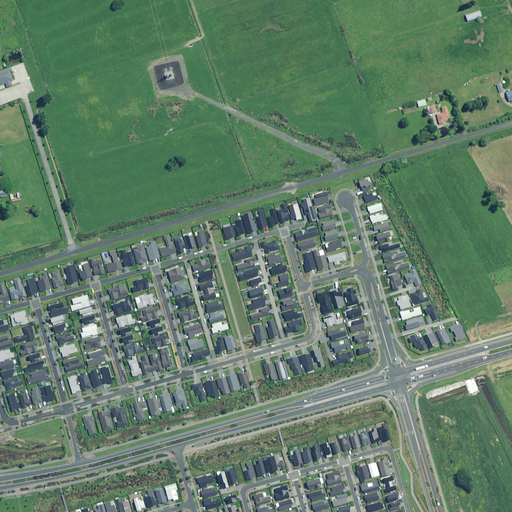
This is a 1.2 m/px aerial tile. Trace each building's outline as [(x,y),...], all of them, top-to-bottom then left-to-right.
[(467,22),(482,17),(480,10),(465,15),(467,22)] [(8,69),(0,72),(0,85),(3,84),(4,88),(11,85),(10,82),(13,80),(8,69)] [(434,105),(424,108),(424,110),(426,110),(428,114),(436,112),(434,105)] [(444,123),(443,121),(448,120),(447,119),(449,118),(446,106),(441,107),(443,113),(436,114),(439,124),(444,123)] [(368,185),(366,179),(357,181),(359,187),(360,186),(362,193),(368,191),(367,189),(370,188),(369,185),(368,185)] [(330,201),(327,191),(316,194),(317,197),(314,198),(316,205),(330,201)] [(372,193),(363,196),(364,200),(364,199),(366,203),(377,199),(376,195),(373,196),(372,193)] [(305,202),(301,203),(303,206),(304,206),(306,214),(308,213),(310,221),(317,219),(310,197),(304,199),(305,202)] [(293,204),(289,205),(292,214),(291,214),(292,219),(297,217),(298,219),(302,217),(297,200),(293,201),(293,204)] [(288,212),(286,202),(282,204),(283,208),(278,210),(281,223),(286,221),(290,219),(289,214),(288,214),(288,212)] [(331,203),(318,207),(320,211),(322,211),(322,212),(319,213),(321,219),(334,215),(332,209),(331,210),(330,208),(332,208),(331,203)] [(380,203),(367,207),(368,211),(369,211),(370,214),(382,210),(380,203)] [(279,223),(275,208),(271,209),(273,216),(272,217),(271,215),(268,216),(271,227),(274,226),(274,224),(279,223)] [(268,226),(263,209),(259,210),(261,215),(257,217),(260,228),(264,227),(268,226)] [(254,224),(251,211),(246,213),(246,214),(243,215),(248,233),(254,232),(253,231),(258,229),(256,223),(254,224)] [(373,215),(369,216),(370,221),(371,221),(372,223),(378,221),(379,222),(387,219),(385,215),(381,216),(381,215),(379,215),(378,213),(375,214),(375,215),(373,216),(373,215)] [(245,232),(241,219),(236,220),(238,226),(235,227),(237,236),(241,235),(241,234),(245,232)] [(336,223),(335,219),(323,222),(324,225),(323,225),(324,230),(337,226),(336,223)] [(387,222),(373,227),(374,231),(379,229),(380,232),(391,228),(390,225),(391,225),(390,222),(387,223),(387,222)] [(232,225),(223,227),(227,239),(232,237),(235,236),(232,225)] [(300,231),(296,232),(298,240),(319,234),(317,226),(305,230),(305,229),(300,231)] [(208,243),(204,229),(199,231),(200,234),(196,235),(200,247),(204,246),(203,244),(208,243)] [(325,236),(326,240),(340,236),(339,233),(338,229),(326,232),(327,235),(325,236)] [(388,232),(375,236),(376,241),(377,241),(378,243),(389,240),(388,237),(390,237),(388,232)] [(172,244),(169,234),(164,236),(165,240),(166,240),(168,246),(164,247),(160,248),(162,257),(176,252),(174,244),(172,244)] [(189,234),(185,235),(188,248),(192,247),(192,248),(196,246),(193,234),(189,235),(189,234)] [(181,239),(175,241),(179,253),(184,252),(183,248),(186,247),(184,241),(182,242),(181,239)] [(272,251),(280,249),(279,244),(278,245),(277,239),(273,241),(267,243),(266,240),(262,242),(263,247),(265,247),(266,253),(272,251)] [(314,239),(298,243),(299,248),(301,248),(302,250),(316,246),(314,239)] [(327,247),(328,251),(338,248),(343,246),(342,243),(343,243),(341,239),(331,241),(332,242),(329,243),(330,246),(327,247)] [(150,245),(146,246),(150,260),(156,258),(160,257),(156,240),(151,241),(152,243),(149,244),(150,245)] [(387,243),(379,246),(380,250),(382,250),(383,253),(400,247),(399,243),(388,246),(387,243)] [(137,248),(134,249),(138,264),(141,263),(142,264),(144,263),(144,262),(148,260),(144,244),(137,246),(137,248)] [(232,253),(234,261),(254,255),(251,245),(246,246),(246,248),(242,250),(241,248),(237,249),(238,251),(232,253)] [(319,248),(313,250),(319,270),(324,268),(324,266),(329,265),(324,249),(319,250),(319,248)] [(125,249),(120,250),(122,259),(124,258),(125,261),(123,261),(125,266),(130,265),(135,264),(133,256),(132,251),(126,253),(125,249)] [(119,260),(116,250),(110,251),(111,255),(112,255),(114,262),(106,264),(108,272),(122,268),(120,260),(119,260)] [(317,268),(312,251),(304,253),(306,259),(305,260),(306,263),(305,263),(307,272),(313,270),(312,269),(317,268)] [(345,251),(328,256),(330,262),(335,261),(336,264),(340,263),(340,261),(342,260),(342,261),(347,259),(346,256),(345,251)] [(396,251),(382,255),(384,263),(406,256),(404,252),(397,254),(396,251)] [(275,253),(266,256),(267,259),(269,259),(270,264),(283,260),(282,257),(281,257),(280,254),(276,255),(275,253)] [(255,261),(254,257),(246,259),(247,262),(237,265),(239,271),(256,266),(254,261),(255,261)] [(94,258),(90,259),(92,267),(94,267),(94,269),(93,270),(95,275),(99,273),(99,274),(104,273),(101,259),(95,261),(94,258)] [(197,263),(193,265),(195,271),(211,266),(209,261),(206,262),(205,259),(196,261),(197,263)] [(80,279),(83,278),(83,279),(92,276),(88,262),(82,264),(84,268),(81,269),(81,268),(77,269),(77,270),(80,279)] [(385,266),(388,274),(409,267),(408,263),(401,265),(400,262),(385,266)] [(273,275),(288,270),(287,267),(287,265),(283,266),(282,263),(278,264),(278,265),(273,266),(274,267),(271,268),(271,271),(272,271),(273,275)] [(78,281),(73,265),(67,267),(68,267),(65,268),(67,275),(65,275),(68,284),(78,281)] [(181,269),(180,267),(167,271),(171,282),(185,278),(183,269),(181,269)] [(259,272),(258,267),(244,271),(245,274),(239,276),(241,280),(259,275),(258,272),(259,272)] [(214,275),(212,269),(201,272),(202,278),(200,278),(201,282),(214,278),(213,275),(214,275)] [(421,284),(415,269),(409,271),(410,273),(404,276),(407,284),(413,282),(415,286),(421,284)] [(61,278),(59,271),(52,273),(53,278),(51,278),(54,288),(59,287),(59,286),(64,284),(62,278),(61,278)] [(51,288),(46,272),(38,274),(40,279),(37,280),(40,291),(46,290),(46,289),(51,288)] [(289,277),(288,273),(279,275),(281,282),(277,283),(279,286),(289,283),(287,277),(289,277)] [(402,285),(398,273),(389,276),(391,281),(390,281),(393,290),(398,288),(397,286),(402,285)] [(263,281),(262,276),(251,279),(253,287),(259,285),(258,282),(263,281)] [(22,285),(20,277),(14,279),(16,286),(9,288),(12,300),(19,298),(18,295),(20,295),(20,297),(26,295),(23,284),(22,285)] [(25,286),(28,296),(33,295),(32,294),(38,292),(34,277),(28,279),(29,284),(25,286)] [(149,282),(147,277),(139,280),(139,279),(134,281),(136,286),(132,287),(134,292),(142,290),(141,288),(144,287),(144,289),(149,288),(148,282),(149,282)] [(186,287),(185,281),(171,285),(172,288),(171,288),(172,291),(173,291),(174,296),(189,292),(191,291),(190,286),(186,287)] [(205,289),(205,292),(212,290),(211,287),(214,286),(212,281),(200,285),(201,290),(205,289)] [(6,289),(4,282),(0,283),(0,291),(1,295),(0,295),(0,303),(10,301),(6,289)] [(116,287),(108,289),(110,294),(112,299),(128,294),(126,289),(123,290),(121,285),(116,286),(116,287)] [(264,294),(262,286),(250,290),(252,297),(264,294)] [(293,286),(278,290),(279,294),(280,294),(282,299),(294,295),(292,290),(294,289),(293,286)] [(349,306),(360,303),(358,297),(356,298),(355,293),(357,293),(356,289),(354,289),(353,287),(348,288),(349,291),(345,292),(347,297),(348,296),(349,301),(348,301),(349,306)] [(336,289),(331,291),(334,303),(335,302),(337,308),(343,306),(345,305),(343,296),(344,296),(342,291),(337,292),(336,289)] [(415,292),(410,294),(413,303),(414,303),(415,305),(429,301),(428,297),(424,298),(421,289),(415,291),(415,292)] [(212,292),(212,290),(205,292),(206,294),(203,295),(204,301),(217,297),(215,292),(212,292)] [(333,311),(327,291),(317,294),(320,303),(321,302),(325,314),(333,311)] [(154,299),(152,293),(144,296),(144,295),(139,296),(140,302),(137,303),(138,308),(147,306),(147,304),(149,303),(149,305),(154,304),(153,299),(154,299)] [(89,299),(87,294),(72,299),(74,304),(81,301),(82,303),(71,306),(72,311),(90,306),(88,300),(89,299)] [(191,301),(189,295),(176,299),(177,304),(178,304),(179,309),(185,307),(184,306),(186,306),(187,307),(195,304),(194,300),(191,301)] [(267,299),(266,295),(253,299),(254,303),(248,304),(250,308),(252,307),(253,309),(266,305),(265,300),(267,299)] [(402,296),(397,297),(398,301),(396,301),(398,306),(399,306),(400,310),(410,307),(407,295),(402,297),(402,296)] [(294,301),(293,297),(284,300),(285,303),(281,304),(283,310),(298,306),(297,302),(296,302),(296,300),(294,301)] [(130,305),(129,300),(112,305),(115,315),(132,311),(131,305),(130,305)] [(218,300),(206,304),(207,307),(206,307),(208,313),(223,308),(222,303),(219,304),(218,300)] [(48,306),(51,317),(69,312),(68,307),(57,310),(57,308),(64,306),(63,302),(48,306)] [(433,321),(439,318),(432,303),(428,305),(429,307),(424,310),(427,316),(430,314),(433,321)] [(92,306),(79,310),(80,314),(83,313),(83,316),(92,313),(92,311),(93,310),(92,306)] [(251,315),(252,319),(269,314),(269,311),(270,311),(269,306),(261,309),(261,312),(251,315)] [(158,317),(155,307),(143,311),(144,317),(140,318),(141,322),(158,317)] [(361,307),(348,311),(350,315),(351,315),(352,318),(363,315),(362,312),(363,312),(361,307)] [(399,312),(402,320),(421,314),(419,307),(413,309),(414,312),(409,313),(408,310),(403,312),(403,311),(399,312)] [(191,309),(179,313),(180,317),(181,317),(182,322),(187,320),(187,319),(189,319),(189,320),(198,318),(197,314),(193,315),(191,309)] [(286,321),(301,316),(300,313),(298,314),(297,311),(295,312),(294,309),(283,312),(284,317),(285,317),(286,321)] [(28,324),(26,315),(25,311),(19,312),(19,311),(13,312),(14,314),(10,315),(12,322),(11,322),(13,327),(21,325),(28,324)] [(220,311),(210,314),(211,317),(209,318),(210,322),(225,318),(223,314),(221,314),(220,311)] [(337,313),(324,317),(325,322),(327,321),(328,326),(335,324),(336,325),(344,322),(343,318),(339,319),(337,313)] [(94,314),(82,318),(83,322),(85,321),(86,324),(95,321),(94,319),(95,318),(94,314)] [(135,319),(131,320),(129,314),(116,318),(118,323),(120,327),(136,323),(135,319)] [(63,315),(51,318),(51,320),(52,322),(53,322),(53,325),(63,322),(62,319),(64,318),(63,315)] [(422,317),(405,321),(406,325),(404,326),(406,330),(419,326),(419,323),(423,322),(422,317)] [(161,322),(160,318),(149,321),(150,325),(152,324),(153,327),(160,325),(159,322),(161,322)] [(365,323),(364,318),(353,321),(354,325),(350,326),(352,332),(366,328),(365,323)] [(0,324),(4,323),(3,319),(0,319),(0,331),(9,329),(8,324),(0,326),(0,324)] [(277,330),(274,319),(269,321),(271,326),(267,327),(271,338),(275,337),(275,336),(279,334),(278,330),(277,330)] [(285,327),(287,332),(294,330),(295,332),(302,330),(301,325),(303,325),(301,319),(288,322),(289,325),(285,327)] [(194,335),(199,333),(202,332),(200,324),(199,322),(195,323),(196,325),(194,326),(193,323),(189,325),(189,327),(187,328),(186,326),(184,327),(184,328),(183,329),(185,334),(188,334),(189,338),(195,336),(194,335)] [(221,322),(213,324),(213,327),(212,328),(214,333),(229,328),(227,324),(222,325),(221,322)] [(65,323),(53,326),(54,330),(55,330),(56,333),(65,330),(64,327),(66,326),(65,323)] [(35,339),(31,324),(22,327),(24,332),(25,331),(25,335),(19,336),(14,337),(16,343),(26,340),(27,341),(35,339)] [(97,329),(96,324),(82,328),(83,332),(81,333),(82,338),(92,335),(92,336),(97,334),(96,329),(97,329)] [(262,339),(267,338),(263,324),(260,325),(260,324),(255,325),(257,333),(255,334),(258,342),(263,341),(262,339)] [(455,325),(449,328),(451,332),(453,331),(456,337),(454,338),(456,341),(459,340),(465,337),(461,329),(462,329),(460,324),(456,326),(455,325)] [(130,326),(120,329),(121,333),(123,333),(123,336),(130,334),(129,331),(132,330),(130,326)] [(164,330),(162,326),(152,329),(153,333),(154,332),(155,335),(162,333),(161,330),(164,330)] [(340,328),(328,331),(329,336),(331,335),(333,340),(337,339),(337,337),(339,336),(339,337),(348,335),(346,330),(341,331),(340,328)] [(440,329),(435,332),(442,345),(445,343),(446,344),(451,342),(444,328),(440,330),(440,329)] [(368,331),(354,335),(356,340),(358,340),(359,343),(369,340),(368,337),(369,336),(368,331)] [(71,336),(69,332),(56,336),(57,341),(58,341),(59,345),(64,344),(64,343),(74,340),(73,336),(71,336)] [(432,332),(424,336),(430,348),(434,346),(435,347),(439,345),(432,332)] [(133,334),(122,337),(123,341),(125,341),(126,344),(133,342),(132,339),(134,338),(133,334)] [(166,339),(165,334),(152,338),(154,344),(150,345),(151,349),(160,346),(159,345),(162,345),(167,344),(166,340),(166,339)] [(8,341),(7,335),(0,336),(0,348),(13,345),(12,340),(8,341)] [(426,349),(422,337),(417,339),(416,336),(415,336),(415,335),(411,336),(412,337),(408,339),(410,343),(413,342),(415,348),(417,347),(417,349),(420,348),(421,351),(426,349)] [(222,351),(226,350),(222,336),(219,337),(220,340),(215,341),(218,354),(223,352),(222,351)] [(234,348),(237,347),(233,336),(229,337),(229,336),(225,337),(229,350),(234,349),(234,348)] [(101,341),(99,337),(85,340),(86,345),(84,345),(85,350),(95,347),(95,348),(101,346),(100,341),(101,341)] [(196,338),(188,340),(189,345),(190,345),(191,350),(204,346),(202,340),(197,342),(196,338)] [(339,341),(331,343),(332,348),(335,347),(336,352),(343,350),(343,349),(348,347),(348,349),(351,348),(350,342),(349,342),(348,338),(345,339),(346,343),(341,345),(339,341)] [(37,346),(36,341),(21,345),(22,349),(24,348),(24,351),(21,352),(22,355),(31,353),(30,352),(32,351),(33,352),(38,351),(36,346),(37,346)] [(136,342),(123,346),(125,351),(126,351),(127,356),(132,354),(132,353),(134,353),(134,354),(143,351),(142,347),(138,349),(136,342)] [(75,348),(74,344),(60,348),(61,352),(62,352),(63,357),(68,355),(68,354),(78,352),(77,347),(75,348)] [(368,346),(359,348),(361,354),(372,351),(371,347),(369,348),(368,346)] [(164,350),(163,348),(160,349),(163,361),(162,362),(164,367),(173,365),(171,359),(168,349),(164,350)] [(320,348),(311,351),(313,357),(314,356),(316,362),(319,361),(320,367),(325,365),(320,348)] [(10,353),(9,349),(0,352),(0,362),(4,361),(4,360),(14,357),(13,353),(10,353)] [(104,349),(103,350),(89,353),(90,359),(97,357),(86,361),(88,366),(97,363),(105,361),(106,361),(104,354),(105,354),(104,349)] [(191,356),(193,361),(199,359),(206,357),(206,356),(210,354),(209,349),(193,353),(194,355),(191,356)] [(333,360),(334,366),(340,364),(345,362),(345,363),(352,361),(351,358),(354,357),(352,351),(348,352),(348,354),(341,356),(341,354),(336,355),(338,359),(333,360)] [(40,357),(39,352),(28,355),(30,360),(31,359),(32,362),(39,360),(38,357),(40,357)] [(151,366),(153,371),(157,369),(158,371),(163,369),(159,356),(156,357),(155,353),(150,355),(153,365),(151,366)] [(306,354),(300,355),(303,363),(304,363),(305,366),(306,366),(308,372),(315,369),(310,353),(306,355),(306,354)] [(139,368),(135,355),(132,357),(133,360),(128,361),(131,371),(133,376),(142,373),(140,368),(139,368)] [(149,372),(153,371),(151,366),(150,366),(147,355),(142,356),(144,361),(141,362),(144,374),(149,373),(149,372)] [(303,373),(298,356),(293,357),(288,359),(289,364),(291,363),(293,369),(294,369),(296,375),(303,373)] [(65,366),(67,372),(84,367),(83,362),(72,365),(72,364),(79,362),(78,357),(63,361),(64,366),(65,366)] [(13,360),(0,363),(0,367),(0,368),(1,367),(2,370),(15,366),(13,360)] [(24,368),(25,372),(43,367),(42,364),(44,364),(43,360),(29,364),(29,366),(24,368)] [(281,361),(275,362),(280,379),(287,378),(286,377),(289,376),(285,362),(282,363),(281,361)] [(269,363),(264,365),(267,374),(271,373),(273,380),(277,378),(273,363),(269,364),(269,363)] [(106,366),(101,368),(104,377),(103,378),(104,383),(109,382),(109,383),(113,382),(108,367),(106,367),(106,366)] [(14,372),(13,368),(1,372),(2,376),(3,375),(3,378),(13,375),(12,373),(14,372)] [(46,374),(45,369),(40,370),(40,371),(31,373),(32,376),(27,378),(29,383),(31,382),(31,383),(47,379),(45,374),(46,374)] [(99,379),(96,369),(92,370),(93,372),(90,373),(94,388),(98,387),(98,385),(102,384),(101,379),(99,379)] [(88,382),(85,372),(81,373),(82,375),(79,376),(83,391),(88,390),(88,388),(92,387),(90,381),(88,382)] [(244,384),(245,388),(250,386),(246,372),(243,373),(243,372),(238,373),(242,385),(244,384)] [(232,375),(227,376),(232,392),(238,390),(241,389),(237,374),(233,375),(232,375)] [(77,384),(74,375),(70,376),(70,378),(68,379),(72,394),(76,393),(76,392),(80,391),(78,384),(77,384)] [(18,381),(17,377),(4,381),(5,385),(6,385),(7,390),(13,388),(12,387),(23,384),(22,380),(18,381)] [(223,391),(223,394),(230,392),(226,377),(222,378),(217,379),(219,388),(221,388),(222,391),(223,391)] [(204,383),(208,397),(211,396),(211,397),(214,397),(214,398),(219,397),(215,380),(204,383)] [(193,389),(195,389),(196,396),(199,395),(201,402),(206,400),(205,396),(203,388),(204,388),(202,382),(197,383),(191,385),(193,389)] [(54,399),(50,385),(41,388),(43,396),(42,396),(44,402),(48,400),(48,401),(54,399)] [(182,389),(181,385),(175,386),(176,391),(172,392),(176,406),(182,404),(183,408),(188,406),(183,389),(182,389)] [(42,402),(38,387),(32,389),(32,391),(31,392),(32,395),(31,395),(33,405),(37,404),(37,403),(42,402)] [(28,399),(25,389),(21,390),(21,392),(19,393),(23,408),(27,407),(27,406),(31,405),(30,399),(28,399)] [(17,402),(14,393),(10,394),(10,395),(8,396),(12,411),(16,410),(16,409),(20,407),(19,402),(17,402)] [(165,397),(165,396),(159,397),(164,413),(172,410),(170,403),(172,402),(170,396),(165,397)] [(154,401),(153,398),(147,400),(152,416),(160,414),(158,406),(160,405),(158,400),(154,401)] [(141,413),(138,402),(130,404),(134,418),(136,418),(137,422),(145,420),(142,412),(141,413)] [(119,409),(118,407),(111,409),(113,418),(117,417),(118,421),(115,422),(117,428),(129,425),(127,420),(126,420),(124,414),(126,414),(124,407),(119,409)] [(111,418),(109,411),(104,412),(104,411),(98,413),(103,432),(112,429),(109,418),(111,418)] [(94,421),(93,416),(83,418),(86,430),(87,429),(89,435),(96,434),(93,422),(94,421)] [(384,426),(379,428),(383,440),(386,439),(386,441),(391,440),(386,423),(384,424),(384,426)] [(373,430),(370,431),(373,443),(376,442),(380,441),(376,427),(373,428),(373,430)] [(363,432),(360,433),(363,446),(367,445),(367,444),(370,443),(367,430),(363,431),(363,432)] [(354,435),(350,436),(354,448),(358,447),(358,446),(361,446),(357,433),(353,434),(354,435)] [(344,437),(340,438),(344,451),(347,450),(351,449),(347,435),(344,436),(344,437)] [(335,441),(331,442),(334,453),(341,451),(339,444),(336,445),(335,441)] [(327,442),(321,444),(324,456),(327,455),(327,457),(332,456),(330,446),(328,446),(327,442)] [(322,457),(319,444),(313,445),(315,450),(313,451),(314,455),(315,455),(315,458),(314,458),(315,461),(319,459),(318,458),(322,457)] [(312,459),(309,446),(304,447),(305,451),(302,451),(305,463),(310,462),(310,460),(312,459)] [(303,462),(299,449),(295,450),(296,453),(292,454),(295,465),(301,464),(300,463),(303,462)] [(278,454),(273,456),(277,470),(281,468),(282,469),(285,468),(283,460),(279,461),(278,454)] [(271,473),(276,471),(271,456),(268,457),(269,459),(264,460),(268,472),(271,471),(271,473)] [(382,460),(378,461),(382,476),(391,474),(388,466),(390,465),(388,459),(387,459),(386,456),(382,458),(382,460)] [(265,473),(261,459),(257,460),(258,463),(255,464),(259,476),(263,475),(263,473),(265,473)] [(256,475),(252,461),(246,463),(247,466),(248,465),(249,469),(245,470),(247,480),(252,478),(252,476),(256,475)] [(373,463),(368,464),(372,477),(380,475),(376,462),(373,463)] [(360,464),(356,465),(358,470),(357,470),(358,475),(359,475),(360,477),(362,482),(367,480),(366,478),(369,477),(366,465),(361,467),(360,464)] [(237,481),(233,467),(230,468),(230,470),(227,471),(230,485),(234,483),(234,482),(237,481)] [(339,470),(327,474),(328,478),(330,477),(331,479),(327,480),(328,485),(342,481),(341,476),(339,476),(339,475),(341,474),(339,470)] [(222,473),(217,474),(221,488),(229,486),(224,471),(221,472),(222,473)] [(206,475),(197,478),(198,483),(200,482),(201,487),(207,485),(207,484),(214,481),(213,477),(212,478),(211,474),(207,476),(206,475)] [(386,482),(387,484),(392,483),(392,480),(394,479),(393,475),(384,478),(385,479),(382,479),(383,483),(386,482)] [(307,481),(309,490),(321,486),(320,483),(322,483),(320,478),(307,481)] [(372,482),(361,485),(363,490),(364,490),(364,493),(379,489),(377,480),(372,481),(372,482)] [(393,486),(392,483),(387,484),(388,487),(387,487),(388,492),(397,489),(396,485),(393,486)] [(330,492),(331,495),(344,491),(343,488),(345,488),(344,484),(332,487),(333,491),(330,492)] [(176,485),(165,488),(169,500),(174,499),(174,500),(179,499),(178,496),(177,492),(176,490),(178,490),(176,485)] [(287,485),(275,488),(276,493),(278,492),(279,494),(275,495),(277,500),(290,497),(288,490),(288,489),(287,485)] [(149,497),(145,498),(148,508),(153,506),(153,505),(157,504),(153,488),(147,490),(149,497)] [(212,488),(201,491),(202,496),(203,496),(204,498),(209,497),(217,494),(216,490),(215,490),(215,488),(212,489),(212,488)] [(160,489),(155,491),(159,503),(162,502),(163,504),(167,502),(163,489),(160,490),(160,489)] [(321,490),(309,494),(310,498),(312,498),(312,500),(326,497),(324,492),(322,493),(321,490)] [(377,492),(364,495),(365,500),(367,500),(368,502),(380,499),(379,495),(378,495),(377,492)] [(399,496),(398,492),(388,494),(389,497),(388,497),(390,501),(399,499),(398,496),(399,496)] [(263,493),(254,495),(255,500),(255,499),(257,505),(271,501),(269,496),(264,498),(263,493)] [(332,501),(334,506),(348,502),(346,498),(348,497),(347,493),(337,496),(337,498),(335,499),(335,500),(332,501)] [(236,494),(226,497),(227,500),(228,500),(228,502),(236,500),(236,497),(237,497),(236,494)] [(121,498),(117,499),(120,511),(131,511),(129,501),(126,502),(125,498),(121,499),(121,498)] [(138,498),(134,499),(137,511),(142,510),(141,508),(145,507),(143,501),(141,502),(141,500),(139,501),(138,498)] [(211,498),(204,500),(205,505),(206,505),(207,509),(221,505),(220,499),(212,501),(211,498)] [(279,507),(279,510),(292,507),(291,504),(293,504),(291,499),(279,502),(280,507),(279,507)] [(324,501),(312,504),(314,509),(315,509),(316,511),(329,508),(328,503),(325,504),(324,501)] [(401,504),(400,501),(391,503),(392,506),(390,506),(391,510),(400,508),(399,505),(401,504)] [(111,502),(105,504),(107,511),(116,511),(114,505),(112,506),(111,502)] [(380,502),(367,505),(368,510),(370,509),(371,511),(384,508),(383,504),(381,504),(380,502)]
